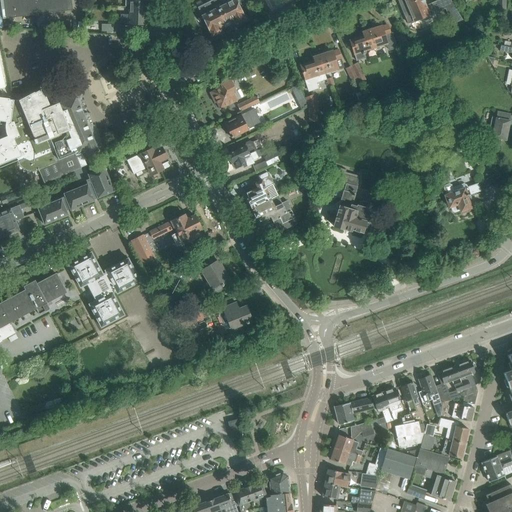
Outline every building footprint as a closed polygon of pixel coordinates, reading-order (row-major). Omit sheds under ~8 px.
[(0,0),(2,19),(3,26),(9,26),(8,18),(72,10),(71,0),(0,0)] [(212,0),(203,5),(201,2),(196,5),(212,36),(221,31),(221,30),(225,28),(219,15),(225,12),(219,0),(212,0)] [(235,0),(219,0),(225,12),(219,15),(225,28),(235,23),(236,24),(245,19),(235,0)] [(397,0),(402,9),(408,23),(414,20),(414,21),(436,12),(432,3),(426,6),(423,0),(397,0)] [(505,0),(497,0),(498,13),(506,12),(505,0)] [(129,6),(129,14),(120,14),(120,23),(129,23),(129,25),(146,25),(146,6),(129,6)] [(116,24),(101,24),(101,32),(116,32),(116,24)] [(373,28),(368,30),(374,49),(387,44),(389,50),(397,47),(392,32),(390,33),(387,25),(374,30),(373,28)] [(350,41),(353,50),(356,60),(365,57),(363,52),(374,49),(368,30),(362,32),(363,36),(350,41)] [(397,38),(409,53),(414,49),(402,34),(397,38)] [(501,45),(499,51),(511,53),(511,47),(506,46),(501,45)] [(324,53),(318,55),(325,73),(343,67),(338,50),(324,55),(324,53)] [(301,66),(307,85),(309,91),(317,88),(316,82),(326,79),(325,74),(325,73),(318,55),(313,57),(314,61),(301,66)] [(357,63),(351,66),(357,77),(360,82),(366,79),(357,63)] [(357,77),(351,66),(346,69),(352,79),(357,77)] [(434,75),(442,86),(448,82),(440,70),(434,75)] [(220,109),(229,104),(237,100),(233,92),(236,90),(230,79),(221,84),(222,86),(209,92),(214,103),(216,102),(220,109)] [(299,85),(291,89),(301,110),(308,106),(304,98),(299,85)] [(12,100),(9,120),(10,120),(17,137),(12,139),(20,158),(18,159),(18,160),(16,161),(17,162),(17,164),(18,165),(19,166),(21,167),(22,168),(23,169),(25,170),(26,170),(28,171),(30,171),(31,171),(33,171),(35,171),(36,171),(38,170),(76,155),(75,153),(85,149),(87,155),(98,150),(76,96),(49,107),(42,90),(33,94),(20,101),(12,100)] [(317,122),(317,105),(318,103),(314,94),(304,98),(308,106),(309,105),(309,122),(317,122)] [(0,124),(4,125),(4,127),(4,129),(4,132),(5,134),(0,136),(0,166),(16,161),(18,160),(18,159),(20,158),(12,139),(17,137),(10,120),(9,120),(12,100),(8,99),(9,96),(0,95),(0,124)] [(240,111),(246,108),(247,108),(259,102),(256,96),(237,105),(240,111)] [(231,137),(240,133),(254,126),(253,126),(255,125),(250,114),(249,112),(247,113),(247,112),(235,117),(235,119),(224,124),(231,137)] [(492,139),(491,145),(499,147),(501,139),(506,140),(509,121),(510,115),(497,112),(496,118),(492,117),(490,127),(482,133),(489,142),(492,139)] [(291,143),(292,140),(290,138),(287,137),(284,139),(284,142),(286,145),(289,145),(291,143)] [(250,141),(246,143),(245,146),(227,154),(232,163),(235,162),(237,167),(246,163),(247,165),(253,163),(252,160),(264,154),(258,140),(252,142),(250,141)] [(124,142),(116,145),(120,155),(136,147),(134,142),(126,146),(124,142)] [(268,155),(263,157),(265,160),(265,161),(271,159),(277,156),(282,154),(278,147),(266,153),(268,155)] [(155,151),(153,148),(127,160),(134,174),(135,173),(137,177),(143,174),(141,170),(148,167),(151,175),(170,166),(162,148),(155,151)] [(483,148),(472,155),(479,166),(490,159),(483,148)] [(265,160),(253,166),(255,171),(256,172),(267,166),(265,161),(265,160)] [(89,178),(87,179),(95,198),(97,198),(114,191),(104,167),(88,174),(89,178)] [(330,212),(330,213),(328,221),(334,223),(333,226),(345,229),(351,231),(351,229),(362,232),(363,231),(367,233),(370,232),(372,224),(371,223),(365,221),(369,210),(368,210),(368,208),(368,205),(368,203),(362,201),(359,202),(358,205),(357,207),(357,208),(352,206),(356,187),(359,175),(329,167),(326,176),(332,178),(331,180),(346,184),(344,191),(341,199),(342,199),(340,206),(339,206),(337,214),(330,212)] [(251,208),(278,196),(266,172),(258,176),(260,180),(254,183),(257,188),(246,193),(248,198),(246,199),(251,208)] [(65,196),(63,197),(68,210),(70,209),(70,210),(94,201),(93,199),(95,198),(87,179),(85,180),(87,184),(63,193),(65,196)] [(442,188),(445,195),(449,207),(451,207),(452,211),(454,212),(460,210),(461,212),(471,208),(467,196),(480,191),(478,184),(468,187),(467,184),(464,183),(453,187),(452,184),(449,183),(444,185),(442,188)] [(278,196),(251,208),(256,217),(257,216),(259,221),(270,216),(273,221),(280,218),(285,229),(297,224),(286,201),(282,203),(278,196)] [(61,198),(37,208),(44,225),(68,215),(66,210),(68,210),(63,197),(61,198)] [(16,219),(24,216),(23,213),(19,204),(11,207),(11,206),(0,210),(0,237),(20,229),(16,219)] [(150,232),(153,238),(174,228),(176,233),(171,236),(176,247),(195,237),(193,233),(201,228),(195,216),(188,219),(185,214),(150,232)] [(93,241),(96,250),(124,249),(128,248),(128,247),(119,225),(92,237),(93,241)] [(131,239),(140,263),(154,258),(145,234),(131,239)] [(106,272),(103,274),(91,252),(68,264),(80,287),(91,282),(100,298),(89,304),(101,327),(124,315),(112,293),(116,291),(117,293),(140,281),(128,258),(105,270),(106,272)] [(217,260),(209,266),(202,270),(212,287),(209,289),(213,295),(223,289),(222,286),(223,285),(223,284),(229,280),(217,260)] [(190,265),(175,274),(168,278),(172,285),(176,283),(178,286),(196,275),(190,265)] [(9,322),(35,308),(39,314),(49,309),(46,303),(65,292),(56,274),(36,284),(34,282),(31,283),(29,279),(25,281),(27,286),(24,287),(25,290),(0,303),(0,341),(14,333),(9,322)] [(158,293),(166,289),(161,280),(153,284),(158,293)] [(217,303),(202,311),(194,315),(194,316),(187,321),(189,325),(217,311),(220,309),(217,303)] [(217,311),(219,315),(218,315),(225,333),(234,330),(233,328),(246,323),(246,324),(249,323),(248,322),(252,321),(246,306),(238,309),(235,303),(217,311)] [(511,370),(503,373),(511,396),(511,410),(505,413),(509,424),(511,423),(511,353),(508,356),(510,362),(508,363),(511,370)] [(470,361),(455,366),(465,396),(477,392),(477,391),(475,385),(470,386),(466,375),(477,371),(475,365),(472,366),(470,361)] [(445,385),(435,388),(442,406),(443,402),(450,400),(450,401),(464,396),(465,396),(455,366),(440,372),(441,376),(439,377),(441,384),(452,380),(456,391),(449,394),(445,385)] [(423,390),(418,392),(422,402),(431,399),(433,405),(440,402),(435,388),(430,375),(419,379),(423,390)] [(406,384),(400,386),(410,413),(417,411),(415,405),(420,403),(412,382),(413,382),(412,382),(410,382),(410,381),(405,383),(406,384)] [(395,388),(384,392),(394,420),(397,419),(395,414),(403,411),(395,388)] [(372,396),(376,406),(378,411),(382,410),(385,418),(384,418),(386,423),(392,421),(394,420),(384,392),(372,396)] [(465,396),(464,396),(463,402),(474,405),(477,392),(465,396)] [(370,398),(334,406),(338,424),(354,420),(352,413),(374,408),(370,398)] [(450,416),(449,420),(456,422),(457,418),(470,421),(474,408),(462,405),(455,404),(452,417),(450,416)] [(402,423),(403,424),(414,422),(411,414),(405,416),(405,418),(402,418),(404,423),(402,423)] [(448,427),(445,439),(465,444),(468,429),(455,426),(456,422),(449,420),(440,418),(438,424),(448,427)] [(228,422),(232,441),(236,440),(242,438),(237,419),(228,422)] [(414,422),(403,424),(397,426),(395,426),(400,448),(406,446),(407,448),(411,447),(411,445),(421,443),(424,435),(423,432),(420,433),(418,421),(414,422)] [(361,432),(373,429),(371,422),(359,425),(361,432)] [(426,424),(424,435),(432,437),(435,426),(426,424)] [(339,435),(334,448),(348,452),(360,456),(362,451),(356,449),(358,443),(352,441),(353,440),(339,435)] [(421,443),(420,449),(429,452),(430,449),(431,449),(435,438),(424,435),(421,443)] [(445,439),(443,446),(441,453),(449,455),(448,456),(453,456),(453,457),(460,459),(460,458),(461,458),(465,444),(445,439)] [(368,462),(365,474),(379,476),(381,468),(386,448),(379,447),(374,464),(368,462)] [(334,448),(330,459),(344,464),(350,466),(352,461),(358,463),(360,456),(348,452),(334,448)] [(386,448),(381,468),(393,471),(410,476),(416,457),(386,448)] [(420,449),(415,465),(426,468),(436,471),(444,474),(445,474),(444,473),(449,457),(439,454),(433,453),(429,452),(420,449)] [(501,468),(511,464),(511,457),(509,450),(496,456),(496,457),(481,463),(489,482),(504,476),(501,468)] [(415,465),(412,473),(423,476),(426,468),(415,465)] [(327,469),(325,483),(340,486),(339,486),(347,488),(350,474),(342,472),(327,469)] [(449,501),(455,481),(443,478),(444,474),(436,471),(434,476),(434,477),(433,479),(435,480),(430,494),(437,496),(437,497),(449,501)] [(282,473),(266,479),(272,494),(289,493),(287,476),(282,473)] [(360,486),(376,488),(379,476),(365,474),(361,473),(360,486)] [(243,488),(234,491),(240,505),(272,494),(266,479),(252,485),(252,486),(244,489),(243,488)] [(325,483),(322,496),(337,499),(339,486),(340,486),(325,483)] [(409,483),(406,492),(422,499),(426,490),(409,483)] [(511,511),(511,487),(510,484),(485,495),(489,502),(485,504),(488,511),(487,511),(511,511)] [(351,502),(358,503),(371,503),(375,491),(360,489),(359,497),(351,496),(351,502)] [(272,494),(240,505),(241,511),(290,511),(289,493),(272,494)] [(228,494),(206,501),(210,511),(237,511),(234,503),(232,504),(228,494)] [(210,511),(206,501),(189,507),(190,511),(210,511)] [(414,511),(415,510),(419,511),(425,511),(427,506),(417,502),(416,505),(404,501),(400,511),(414,511)] [(357,503),(356,511),(363,511),(369,511),(371,503),(358,503),(357,503)]
